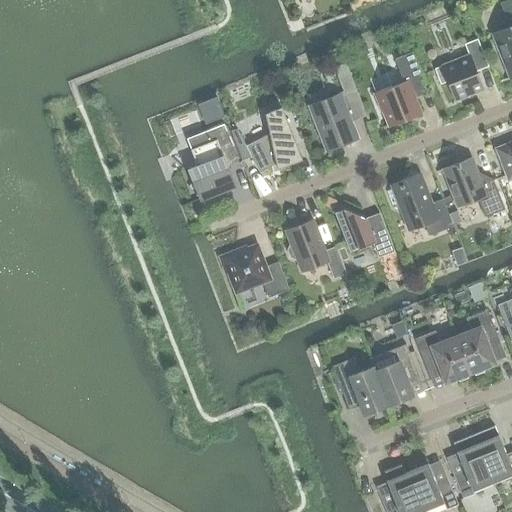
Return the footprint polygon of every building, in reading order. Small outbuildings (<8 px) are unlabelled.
[(494,33),(511,78),(511,77),(511,0),(508,0),(499,4),(509,28),(494,33)] [(447,81),(454,100),(482,89),(475,72),(487,67),(476,40),(464,45),(468,56),(434,69),(440,84),(447,81)] [(403,83),(373,95),(380,112),(382,111),(388,126),(420,114),(411,91),(424,86),(411,52),(394,59),(403,83)] [(333,68),(344,95),(355,90),(345,64),(333,68)] [(309,107),(326,150),(356,139),(339,95),(309,107)] [(232,139),(241,161),(250,156),(259,173),(275,164),(277,170),(301,160),(280,107),(264,114),(269,134),(245,145),(240,135),(232,139)] [(223,124),(206,131),(186,139),(198,169),(189,172),(200,200),(234,186),(225,164),(237,159),(223,124)] [(511,142),(495,149),(508,181),(511,179),(511,142)] [(470,159),(443,169),(457,206),(477,199),(484,217),(504,210),(492,180),(480,185),(470,159)] [(399,186),(385,191),(392,209),(400,206),(409,230),(423,224),(428,236),(452,227),(441,200),(432,203),(430,199),(426,197),(419,178),(416,180),(412,178),(410,182),(409,182),(405,181),(404,184),(403,185),(402,184),(399,185),(399,186)] [(357,248),(374,242),(379,256),(393,250),(378,213),(365,218),(342,208),(342,209),(343,210),(337,222),(346,243),(357,247),(357,248)] [(455,211),(448,214),(452,225),(460,222),(455,211)] [(288,245),(286,250),(289,258),(294,260),(296,259),(301,271),(326,262),(332,279),(345,274),(335,247),(322,251),(310,220),(285,230),(291,244),(288,245)] [(235,250),(218,257),(224,274),(227,273),(235,294),(262,283),(267,298),(288,290),(277,262),(265,267),(256,245),(235,253),(235,250)] [(511,288),(510,284),(491,292),(505,328),(511,325),(511,288)] [(470,330),(454,336),(469,373),(494,364),(486,343),(497,339),(486,311),(466,319),(470,330)] [(469,373),(454,336),(438,342),(434,331),(414,339),(425,367),(436,363),(444,383),(469,373)] [(374,370),(388,405),(412,396),(403,374),(415,370),(405,345),(385,353),(370,359),(373,367),(374,370)] [(363,415),(388,405),(374,370),(373,367),(359,372),(354,358),(332,367),(343,395),(354,391),(363,415)] [(473,435),(477,444),(492,482),(511,473),(511,451),(505,454),(494,426),(473,435)] [(472,490),(492,482),(477,444),(473,435),(452,443),(464,472),(453,476),(462,498),(474,494),(472,490)] [(427,464),(406,473),(422,510),(442,502),(445,509),(457,505),(446,479),(435,483),(427,464)] [(418,511),(422,510),(406,473),(404,474),(400,465),(383,472),(387,481),(386,481),(394,501),(383,505),(385,511),(418,511)]
